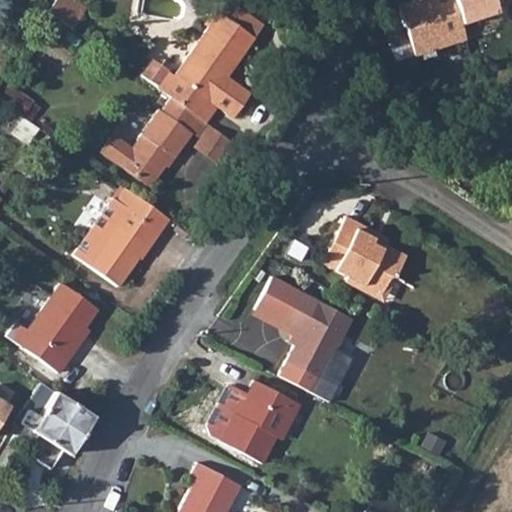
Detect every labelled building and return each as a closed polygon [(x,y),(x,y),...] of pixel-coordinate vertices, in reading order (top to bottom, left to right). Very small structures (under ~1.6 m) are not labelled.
[(65,0),(54,0),(47,11),(51,13),(72,27),(82,12),(65,0)] [(227,0),(225,0),(219,11),(254,35),(262,23),(227,0)] [(432,0),(416,0),(395,7),(411,56),(462,39),(457,24),(449,1),(435,5),(432,0)] [(449,0),(449,1),(457,24),(493,12),(488,0),(449,0)] [(219,11),(164,91),(202,117),(213,101),(229,111),(238,109),(247,96),(245,87),(227,75),(254,35),(219,11)] [(362,99),(367,108),(383,100),(378,91),(362,99)] [(196,113),(172,97),(161,112),(158,109),(130,147),(112,134),(100,152),(149,186),(170,154),(173,156),(190,132),(185,128),(196,113)] [(196,113),(185,128),(190,132),(200,139),(195,145),(217,160),(233,138),(196,113)] [(167,217),(124,188),(115,202),(111,199),(72,256),(117,286),(137,256),(140,258),(167,217)] [(368,239),(373,230),(340,212),(315,259),(341,272),(338,277),(354,286),(356,281),(373,291),(381,275),(386,272),(389,273),(400,253),(379,241),(376,244),(368,239)] [(270,271),(251,302),(297,328),(281,356),(315,376),(348,316),(270,271)] [(57,284),(35,314),(67,345),(75,334),(73,333),(86,315),(57,284)] [(63,289),(57,284),(86,315),(90,309),(63,289)] [(67,345),(35,314),(24,330),(11,321),(1,335),(53,372),(62,358),(60,356),(67,345)] [(228,382),(206,421),(209,433),(258,462),(273,435),(276,436),(295,400),(252,376),(244,390),(247,392),(244,397),(241,395),(238,388),(228,382)] [(48,392),(31,419),(50,431),(45,438),(65,451),(88,414),(53,392),(46,386),(44,389),(48,392)] [(0,395),(0,422),(13,404),(0,395)] [(31,419),(26,426),(45,438),(50,431),(31,419)] [(193,477),(172,511),(220,511),(237,483),(195,459),(187,473),(193,477)]
